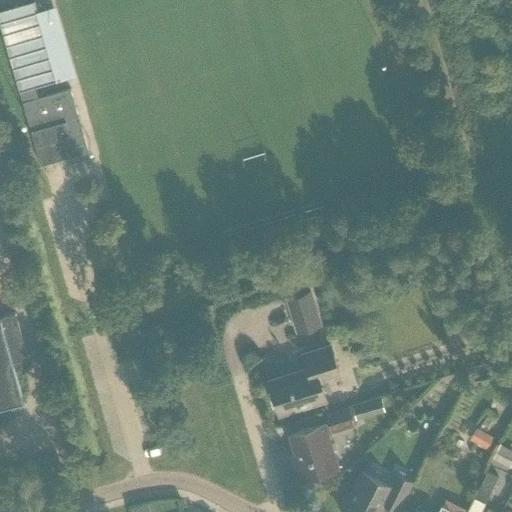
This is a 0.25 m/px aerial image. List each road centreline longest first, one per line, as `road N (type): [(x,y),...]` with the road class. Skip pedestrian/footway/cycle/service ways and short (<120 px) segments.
road 1 (residential): [(40,511),(154,480),(192,483),(249,511)]
road 2 (residential): [(275,511),(234,361)]
